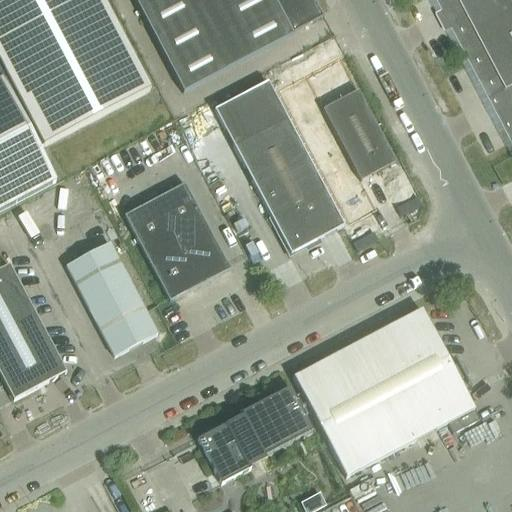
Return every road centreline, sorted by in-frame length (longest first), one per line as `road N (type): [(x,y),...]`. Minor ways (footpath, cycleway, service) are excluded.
road 1 (unclassified): [(0,490),(484,231)]
road 2 (unclassified): [(484,231),(357,0)]
